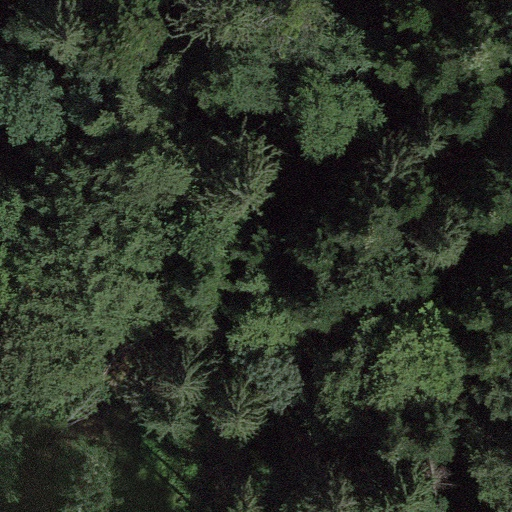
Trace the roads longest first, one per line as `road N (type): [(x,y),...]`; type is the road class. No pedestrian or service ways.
road 1 (track): [(352,0),(247,315),(201,383),(145,511)]
road 2 (track): [(247,315),(299,511)]
